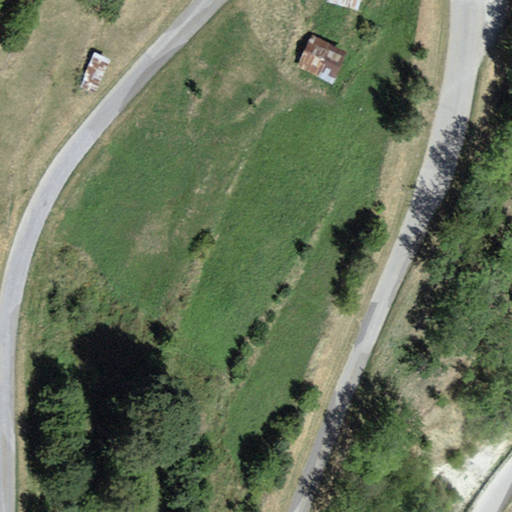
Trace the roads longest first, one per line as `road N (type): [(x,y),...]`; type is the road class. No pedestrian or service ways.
road 1 (unclassified): [(206,0),(62,165),(22,244),(5,333),(3,511)]
road 2 (unclassified): [(300,511),(434,169),(464,0)]
